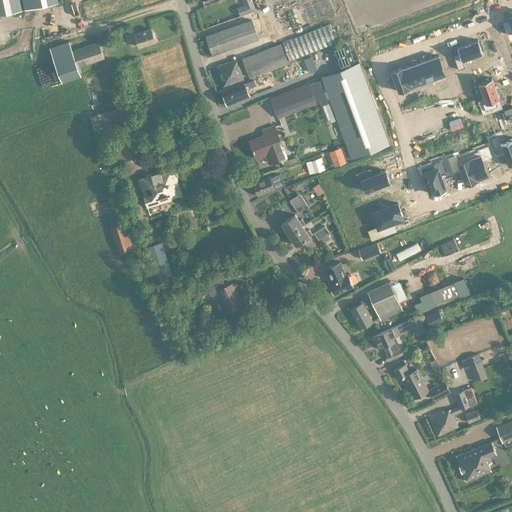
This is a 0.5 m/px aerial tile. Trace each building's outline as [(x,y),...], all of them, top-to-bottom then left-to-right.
[(18,0),(0,0),(0,14),(20,9),(18,0)] [(22,0),(25,9),(57,2),(56,0),(22,0)] [(242,0),(244,4),(238,6),(241,14),(255,9),(251,0),(242,0)] [(212,54),(257,38),(251,19),(205,35),(212,54)] [(134,31),(125,33),(127,41),(135,38),(138,46),(154,40),(150,27),(134,32),(134,31)] [(458,52),(452,55),(457,68),(464,66),(462,59),(482,52),(481,49),(483,48),(480,41),(478,41),(477,39),(469,41),(468,41),(464,43),(456,46),(458,52)] [(68,40),(49,46),(61,81),(80,75),(77,65),(103,57),(98,41),(71,49),(68,40)] [(346,41),(330,47),(337,65),(353,59),(346,41)] [(287,62),(279,43),(242,57),(249,76),(287,62)] [(437,54),(426,58),(433,77),(434,80),(445,76),(437,54)] [(303,57),(309,71),(316,68),(310,55),(303,57)] [(238,64),(237,65),(235,58),(215,65),(222,85),(243,78),(238,64)] [(426,58),(418,61),(425,80),(433,77),(426,58)] [(492,58),(486,60),(490,69),(496,67),(492,58)] [(336,70),(320,75),(325,89),(326,90),(341,85),(344,92),(366,84),(358,61),(336,70)] [(418,61),(409,64),(416,83),(425,80),(418,61)] [(401,66),(400,66),(408,86),(409,86),(416,83),(409,64),(402,67),(401,66)] [(400,66),(390,70),(397,90),(408,86),(400,66)] [(480,80),(477,81),(485,101),(482,103),(484,108),(484,109),(496,105),(496,104),(494,99),(498,98),(495,90),(496,90),(494,84),(493,84),(491,77),(488,78),(487,76),(480,79),(480,80)] [(227,103),(249,94),(246,88),(255,84),(253,78),(244,82),(221,91),(223,95),(222,97),(223,100),(226,101),(227,103)] [(308,83),(270,98),(277,116),(315,102),(314,101),(314,100),(318,99),(320,105),(327,102),(326,100),(329,99),(326,90),(325,89),(323,90),(318,79),(308,84),(308,83)] [(341,85),(326,90),(329,99),(350,158),(366,152),(388,144),(366,84),(344,92),(341,85)] [(456,107),(462,105),(459,95),(458,95),(452,97),(456,107)] [(122,105),(121,105),(89,115),(95,134),(126,122),(122,105)] [(481,126),(478,119),(472,121),(475,128),(481,126)] [(265,136),(250,142),(256,157),(269,153),(272,160),(280,157),(285,155),(273,125),(262,129),(265,136)] [(446,136),(448,141),(459,137),(457,132),(446,136)] [(498,134),(489,137),(495,153),(503,150),(508,164),(511,162),(511,136),(500,141),(498,134)] [(434,153),(440,151),(435,140),(430,142),(434,153)] [(477,150),(466,153),(475,178),(476,178),(487,174),(482,159),(491,156),(487,144),(477,148),(476,148),(477,150)] [(340,146),(328,150),(334,165),(345,161),(340,146)] [(455,153),(447,156),(451,167),(452,170),(459,167),(464,182),(467,181),(467,183),(474,181),(473,179),(475,178),(466,153),(456,157),(455,153)] [(320,156),(310,159),(314,171),(324,168),(320,156)] [(428,165),(421,168),(430,192),(434,190),(435,192),(444,188),(439,174),(446,171),(444,166),(441,157),(433,160),(434,163),(431,164),(428,165)] [(138,178),(142,193),(146,206),(181,195),(172,165),(145,174),(145,175),(138,178)] [(369,167),(355,173),(357,179),(360,178),(365,190),(389,181),(384,168),(382,169),(371,173),(369,167)] [(252,182),(257,194),(274,188),(281,185),(276,173),(269,176),(269,175),(252,182)] [(299,192),(288,199),(297,212),(307,205),(299,192)] [(377,225),(367,229),(371,238),(395,229),(392,221),(401,217),(399,211),(400,211),(397,202),(372,211),(377,225)] [(280,222),(288,233),(302,224),(301,224),(304,222),(301,217),(298,219),(294,213),(280,222)] [(127,220),(109,225),(117,251),(138,244),(137,240),(133,241),(127,220)] [(288,233),(295,244),(311,233),(308,228),(305,230),(302,224),(288,233)] [(324,224),(313,232),(317,239),(320,237),(323,242),(330,238),(327,233),(328,231),(324,224)] [(453,237),(440,243),(439,243),(444,254),(458,248),(453,237)] [(160,241),(144,246),(154,278),(171,273),(160,241)] [(362,258),(380,251),(376,241),(358,249),(362,258)] [(394,268),(389,256),(384,259),(389,270),(394,268)] [(327,281),(333,293),(352,285),(347,273),(346,273),(347,273),(345,274),(339,261),(339,260),(324,267),(328,276),(330,275),(332,280),(328,281),(327,281)] [(246,287),(242,277),(225,284),(234,308),(240,306),(240,307),(242,306),(242,305),(249,302),(244,288),(246,287)] [(462,277),(418,295),(420,300),(412,303),(416,312),(458,294),(458,297),(469,292),(462,277)] [(210,282),(192,289),(195,296),(208,291),(224,285),(221,278),(210,282)] [(391,285),(369,295),(380,319),(402,309),(391,285)] [(349,307),(359,327),(372,320),(365,307),(369,304),(365,297),(360,300),(361,301),(349,307)] [(443,321),(437,309),(424,314),(429,327),(443,321)] [(386,352),(385,353),(387,359),(403,353),(400,346),(393,349),(390,342),(388,338),(400,333),(399,332),(413,326),(416,334),(424,331),(418,315),(396,324),(380,331),(372,335),(377,348),(383,345),(386,352)] [(184,333),(190,331),(186,322),(180,324),(184,333)] [(477,352),(459,359),(463,368),(469,366),(474,381),(487,376),(477,352)] [(427,389),(416,368),(409,371),(404,363),(393,370),(397,378),(402,375),(413,397),(427,389)] [(440,372),(437,365),(432,368),(435,374),(440,372)] [(429,388),(434,397),(448,390),(443,381),(429,388)] [(454,392),(459,404),(450,408),(449,408),(443,411),(442,409),(428,415),(437,434),(457,425),(452,413),(461,409),(460,407),(476,401),(470,386),(454,392)] [(479,417),(476,409),(464,413),(467,421),(479,417)] [(511,419),(495,426),(501,441),(511,436),(511,419)] [(466,479),(490,469),(487,462),(490,461),(488,455),(495,452),(490,440),(456,454),(455,454),(455,455),(459,464),(459,465),(461,468),(460,469),(461,469),(460,469),(461,470),(461,469),(465,479),(464,479),(465,480),(466,479)]
